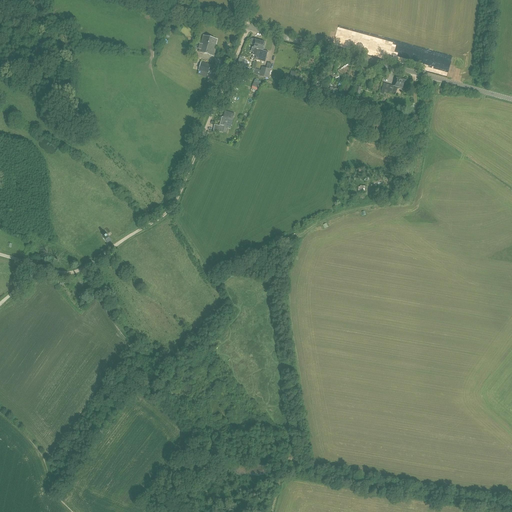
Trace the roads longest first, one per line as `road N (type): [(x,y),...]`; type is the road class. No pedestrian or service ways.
road 1 (track): [(39,267),(83,268),(172,206),(246,27),(247,0)]
road 2 (unclassified): [(511,100),(246,27)]
road 3 (track): [(72,511),(54,493),(37,448),(0,411)]
